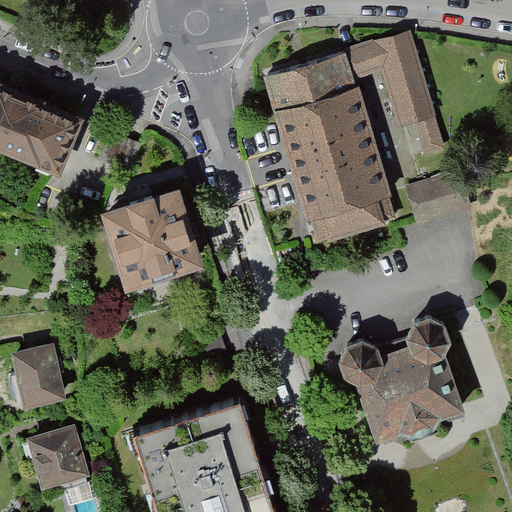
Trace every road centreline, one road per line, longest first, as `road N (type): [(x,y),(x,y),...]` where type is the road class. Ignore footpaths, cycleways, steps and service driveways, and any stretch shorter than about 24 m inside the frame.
road 1 (residential): [(197,23),(205,76),(339,511)]
road 2 (residential): [(0,45),(92,82),(136,78),(197,23)]
